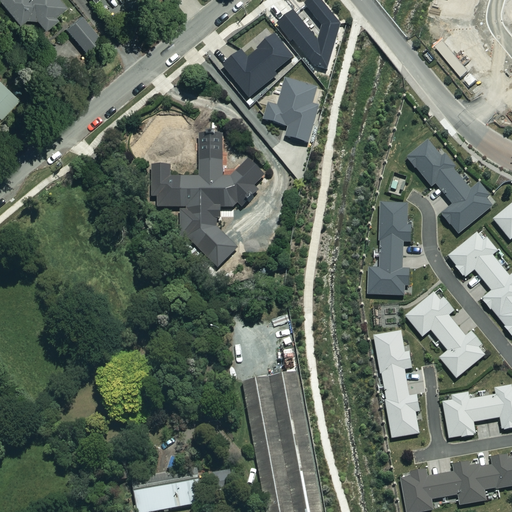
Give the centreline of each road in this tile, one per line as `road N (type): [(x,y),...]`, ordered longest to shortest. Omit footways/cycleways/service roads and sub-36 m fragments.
road 1 (residential): [(0,187),(229,0)]
road 2 (residential): [(416,197),(428,210),(436,264),(511,357)]
